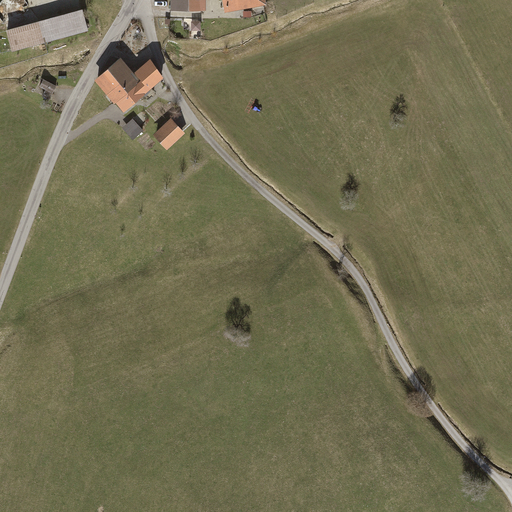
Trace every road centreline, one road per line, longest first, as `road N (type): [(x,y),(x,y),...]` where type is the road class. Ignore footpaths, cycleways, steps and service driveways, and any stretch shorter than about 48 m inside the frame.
road 1 (track): [(138,0),(196,125),(353,270),(441,418),(504,484)]
road 2 (tertiary): [(133,0),(56,139),(0,293)]
